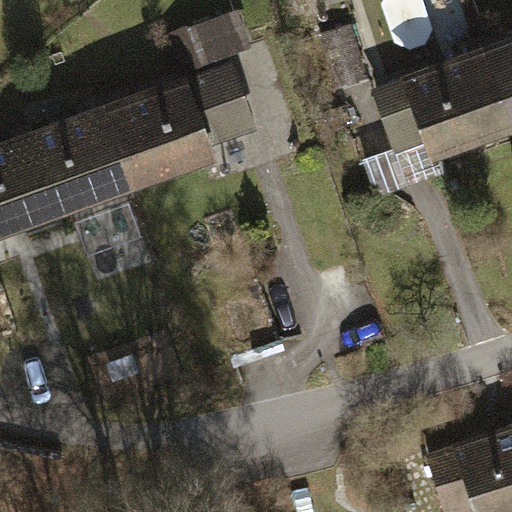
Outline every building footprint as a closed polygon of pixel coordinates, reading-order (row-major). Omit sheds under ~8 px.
[(104,138),(140,237),(308,177),(277,89),(260,96),(244,52),(171,78),(188,123),(135,142),(131,129),(104,138)] [(344,115),(374,105),(358,57),(328,67),(344,115)] [(511,66),(490,73),(511,139),(511,66)] [(443,204),(511,181),(511,139),(490,73),(462,83),(467,97),(381,125),(416,229),(448,218),(443,204)] [(0,287),(140,237),(104,138),(76,148),(81,163),(0,191),(0,287)] [(263,300),(235,304),(241,350),(269,347),(263,300)] [(511,511),(511,463),(435,488),(442,511),(511,511)] [(154,511),(147,490),(130,495),(135,511),(154,511)]
